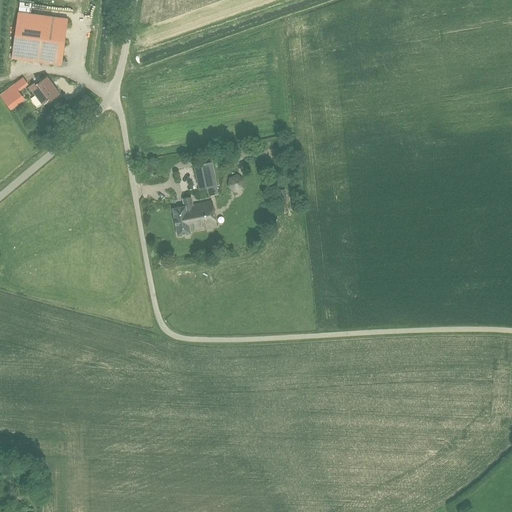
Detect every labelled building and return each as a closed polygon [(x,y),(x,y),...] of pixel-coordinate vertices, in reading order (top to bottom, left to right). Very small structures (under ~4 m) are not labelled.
[(68,18),(18,12),(11,59),(61,65),(68,18)] [(60,94),(47,77),(36,85),(34,83),(28,87),(42,105),(49,99),(50,101),(60,94)] [(12,85),(0,94),(0,95),(5,102),(17,92),(12,85)] [(208,189),(208,188),(217,186),(212,162),(209,163),(209,164),(194,167),(199,190),(208,189)] [(244,179),(238,175),(230,178),(228,187),(235,192),(244,190),(244,179)] [(287,201),(285,189),(278,190),(280,202),(287,201)] [(179,236),(192,234),(191,232),(218,226),(213,201),(194,205),(193,201),(185,202),(185,203),(185,207),(174,209),(179,236)]
